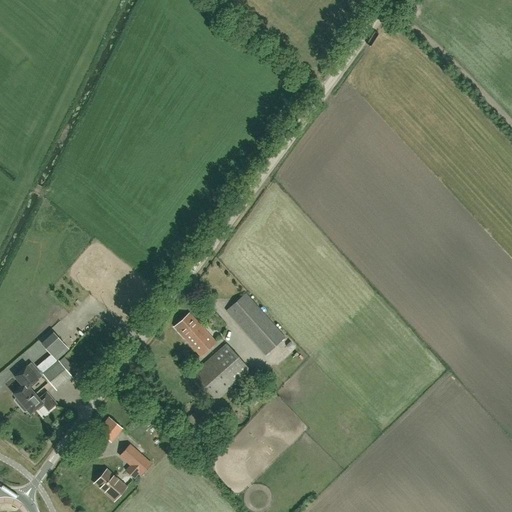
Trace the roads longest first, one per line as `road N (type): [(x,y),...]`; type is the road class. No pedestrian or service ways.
road 1 (unclassified): [(25,500),(391,0)]
road 2 (unknown): [(384,11),(452,61),(511,124)]
road 3 (unknown): [(323,97),(215,0)]
